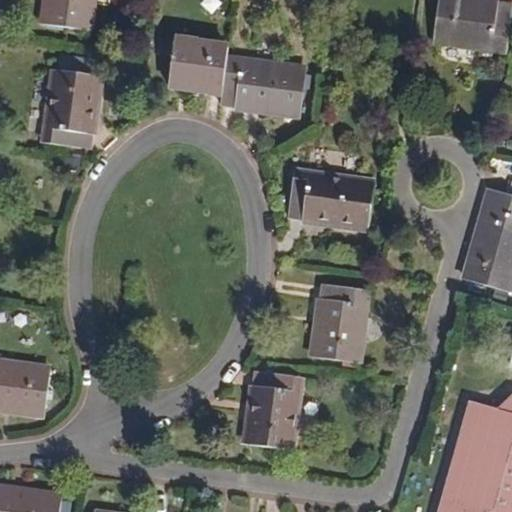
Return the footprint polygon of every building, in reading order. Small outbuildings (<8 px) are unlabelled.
[(84,28),(87,0),(43,0),(41,23),(84,28)] [(503,47),(508,4),(475,0),(436,0),(433,38),(503,47)] [(171,42),(167,84),(221,90),(223,59),(224,47),(171,42)] [(301,69),(223,59),(221,90),(220,103),(296,112),(301,69)] [(88,144),(96,73),(51,69),(42,139),(88,144)] [(365,226),(371,183),(291,173),(286,216),(365,226)] [(504,290),(511,261),(511,195),(490,189),(464,278),(504,290)] [(354,362),(363,290),(319,286),(310,356),(354,362)] [(0,405),(39,411),(44,368),(0,362),(0,405)] [(285,449),(295,379),(251,373),(242,443),(285,449)] [(511,511),(511,392),(499,410),(470,401),(438,511),(511,511)] [(0,511),(54,511),(57,494),(0,487),(0,511)]
